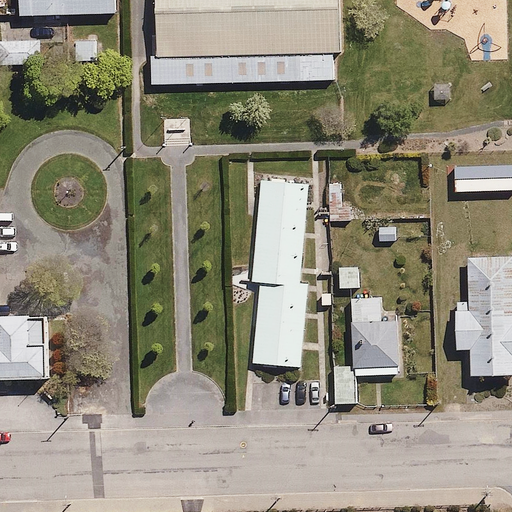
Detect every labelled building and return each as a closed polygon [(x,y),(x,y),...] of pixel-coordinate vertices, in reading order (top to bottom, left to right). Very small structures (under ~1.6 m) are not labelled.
[(120,14),(119,0),(22,0),(23,17),(120,14)] [(154,0),(158,84),(344,78),(341,0),(154,0)] [(41,39),(0,40),(0,66),(41,65),(41,39)] [(96,39),(53,40),(54,64),(97,63),(96,39)] [(344,181),(332,181),(333,224),(354,223),(354,203),(344,203),(344,181)] [(255,283),(261,284),(258,366),(304,369),(310,285),(302,284),(310,186),(263,182),(255,283)] [(401,226),(381,226),(380,242),(401,243),(401,226)] [(332,227),(316,227),(318,276),(334,275),(332,227)] [(511,385),(511,264),(482,265),(483,309),(469,309),(470,359),(484,359),(484,386),(511,385)] [(363,267),(341,268),(342,292),(363,291),(363,267)] [(354,367),(335,367),(335,407),(359,407),(358,376),(403,375),(402,320),(386,320),(386,298),(353,299),(354,367)] [(0,382),(47,381),(46,319),(0,319),(0,382)]
